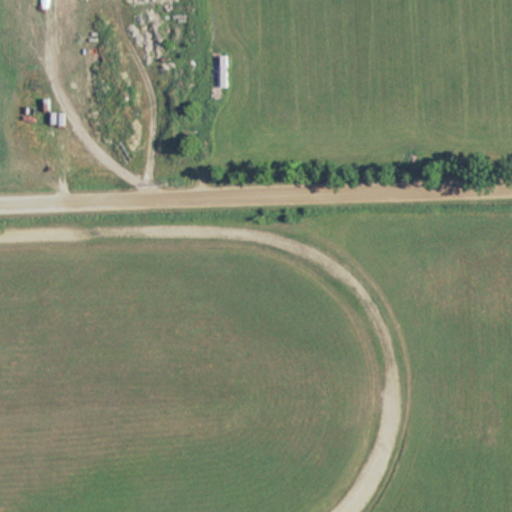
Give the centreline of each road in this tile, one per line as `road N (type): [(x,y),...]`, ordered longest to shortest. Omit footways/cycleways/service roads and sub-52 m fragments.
road 1 (residential): [(0,238),(254,229),(354,277),(392,371),(390,459),(351,511)]
road 2 (residential): [(511,183),(0,197)]
